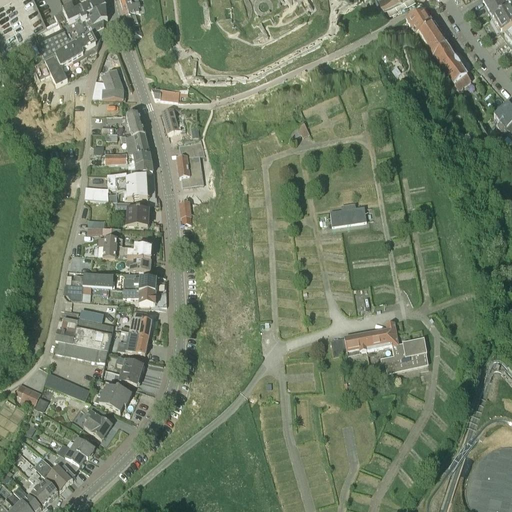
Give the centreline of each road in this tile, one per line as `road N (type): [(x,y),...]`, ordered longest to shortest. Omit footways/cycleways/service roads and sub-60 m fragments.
road 1 (tertiary): [(70,511),(146,437),(178,361),(165,175),(117,28)]
road 2 (unclassified): [(117,28),(95,72),(78,210),(42,358),(0,395)]
road 3 (unclassified): [(109,511),(229,411),(262,371)]
